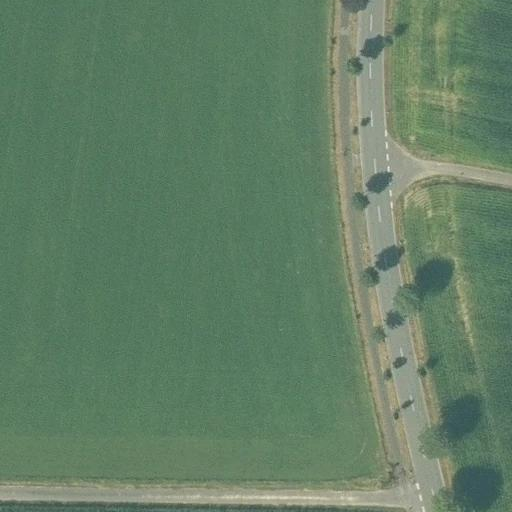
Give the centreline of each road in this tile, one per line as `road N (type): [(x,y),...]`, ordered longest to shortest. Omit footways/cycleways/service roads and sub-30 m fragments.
road 1 (unclassified): [(434,498),(0,490)]
road 2 (tertiary): [(434,498),(402,357),(376,159)]
road 3 (tertiary): [(376,159),(374,0)]
road 4 (unclassified): [(511,177),(376,159)]
